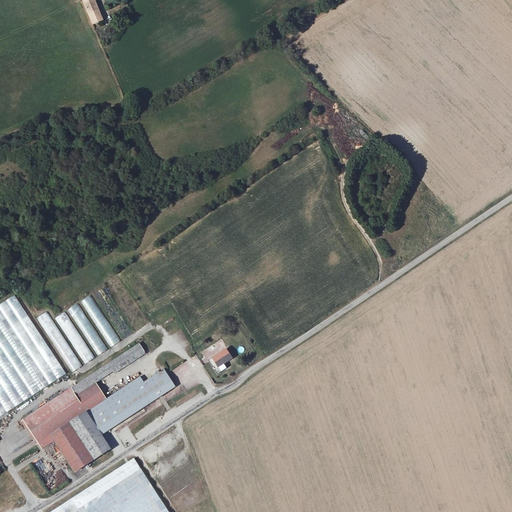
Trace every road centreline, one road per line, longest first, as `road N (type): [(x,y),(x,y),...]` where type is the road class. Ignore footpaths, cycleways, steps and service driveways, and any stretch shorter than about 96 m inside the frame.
road 1 (unclassified): [(31,511),(511,196)]
road 2 (track): [(326,131),(343,160),(347,209),(379,261),(380,285)]
